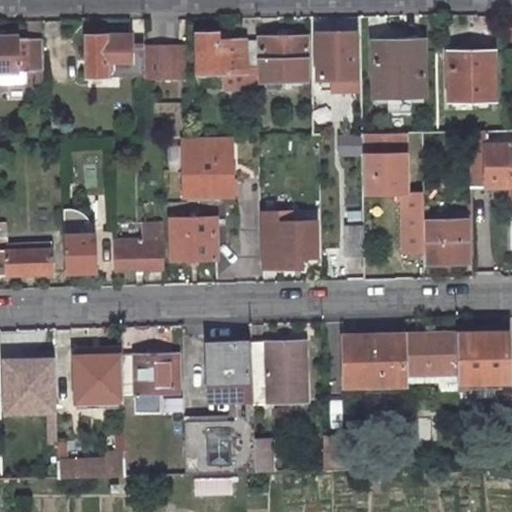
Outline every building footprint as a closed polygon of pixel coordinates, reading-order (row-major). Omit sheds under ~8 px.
[(351,30),(314,31),(314,77),(352,77),(351,30)] [(214,31),(195,32),(195,71),(242,71),(241,58),(254,58),(254,40),(214,40),(214,31)] [(129,34),(85,35),(86,77),(140,75),(140,49),(130,49),(129,34)] [(41,72),(40,40),(31,40),(30,40),(16,40),(16,36),(0,36),(0,72),(31,72),(41,72)] [(260,58),(260,80),(303,79),(303,58),(304,59),(304,36),(258,36),(258,58),(260,58)] [(419,39),(368,40),(369,91),(421,90),(419,39)] [(172,78),(172,44),(140,45),(140,49),(140,75),(140,78),(172,78)] [(184,44),(172,44),(172,78),(184,78),(184,44)] [(488,49),(445,49),(447,99),(491,98),(488,49)] [(255,92),(234,93),(234,106),(255,106),(255,92)] [(362,159),(391,157),(389,130),(362,131),(362,159)] [(226,196),(233,195),(232,135),(181,137),(183,196),(226,196)] [(466,185),(507,184),(511,184),(511,155),(507,156),(507,143),(465,144),(466,185)] [(421,261),(420,207),(408,208),(408,196),(398,196),(398,208),(399,249),(408,248),(408,260),(411,262),(421,261)] [(93,273),(92,235),(92,234),(91,229),(89,226),(86,221),(81,216),(73,211),(65,208),(60,208),(62,274),(93,273)] [(273,239),(273,267),(292,266),(292,256),(312,255),(312,232),(290,231),(291,221),(273,221),(272,213),(257,214),(258,239),(273,239)] [(160,259),(213,258),(212,217),(159,218),(159,222),(160,244),(160,259)] [(462,259),(462,218),(425,219),(426,260),(462,259)] [(141,221),(142,238),(142,245),(160,244),(159,222),(141,221)] [(361,252),(361,233),(361,222),(343,223),(344,233),(344,252),(361,252)] [(130,246),(130,238),(110,239),(110,247),(130,246)] [(142,238),(130,238),(130,246),(110,247),(111,269),(161,268),(160,259),(160,244),(142,245),(142,238)] [(258,239),(258,267),(273,267),(273,239),(258,239)] [(0,272),(50,271),(50,243),(23,243),(24,249),(0,250),(0,272)] [(504,379),(502,329),(453,331),(453,381),(504,379)] [(408,372),(433,371),(434,389),(453,389),(452,381),(453,381),(453,331),(401,333),(401,372),(408,372)] [(401,333),(339,335),(341,383),(401,380),(401,372),(401,333)] [(301,382),(301,340),(247,341),(249,400),(291,399),(291,382),(301,382)] [(247,341),(209,341),(210,390),(217,397),(228,397),(228,419),(179,421),(180,473),(251,472),(250,440),(249,400),(247,341)] [(171,392),(169,354),(118,355),(120,394),(171,392)] [(118,355),(73,356),(74,401),(120,401),(120,394),(118,355)] [(62,414),(61,356),(6,357),(7,415),(62,414)] [(302,399),(301,382),(291,382),(291,399),(302,399)] [(344,469),(343,436),(315,437),(316,469),(344,469)] [(267,471),(266,440),(250,440),(251,472),(267,471)] [(100,452),(100,459),(54,460),(54,477),(122,475),(122,459),(115,459),(115,451),(100,452)]
